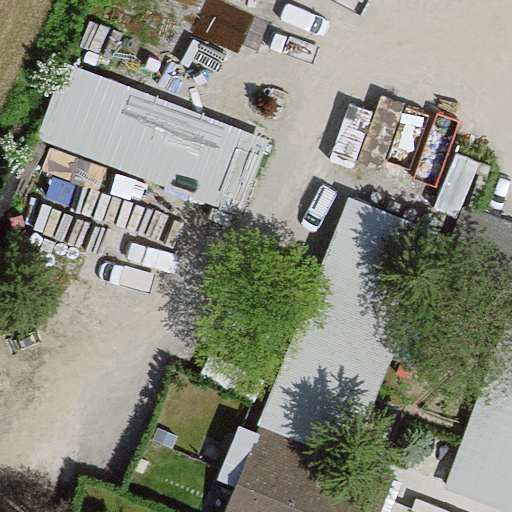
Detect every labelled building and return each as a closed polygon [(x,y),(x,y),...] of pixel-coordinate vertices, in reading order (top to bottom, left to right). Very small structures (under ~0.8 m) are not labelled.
[(246,208),(269,145),(62,69),(39,132),(246,208)] [(449,490),(506,511),(511,511),(511,232),(464,215),(432,299),(509,328),(449,490)] [(382,257),(345,240),(292,364),(329,380),(382,257)] [(0,442),(9,446),(25,402),(46,409),(55,384),(47,381),(62,342),(0,318),(0,442)] [(228,482),(248,489),(303,511),(444,511),(449,500),(317,447),(335,401),(282,379),(259,435),(248,431),(228,482)] [(303,511),(248,489),(238,511),(303,511)]
